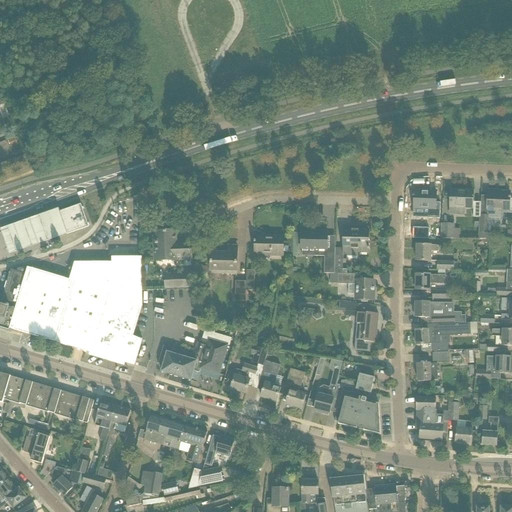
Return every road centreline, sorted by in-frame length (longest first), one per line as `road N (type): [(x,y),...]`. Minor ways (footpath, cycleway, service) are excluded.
road 1 (primary): [(0,215),(290,119),(511,80)]
road 2 (tertiary): [(397,461),(0,349)]
road 3 (residential): [(397,461),(396,202)]
road 4 (residential): [(396,202),(240,204)]
road 5 (residential): [(511,171),(415,166),(398,180),(396,202)]
